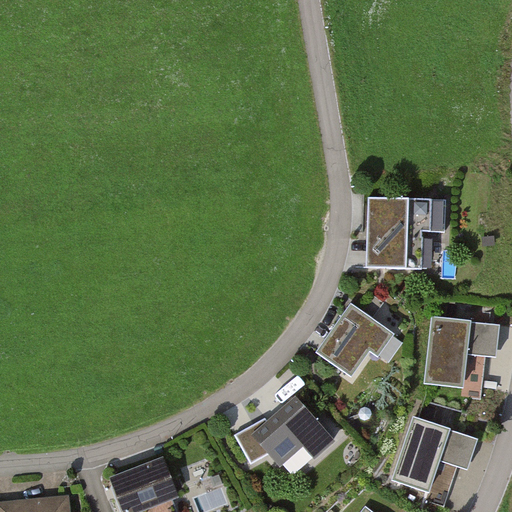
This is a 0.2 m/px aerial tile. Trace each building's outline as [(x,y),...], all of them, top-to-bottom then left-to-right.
[(436,190),(372,190),(372,258),(425,258),(425,224),(436,224),(436,190)] [(396,328),(354,300),(321,350),(355,373),(373,345),(381,350),(396,328)] [(502,319),(435,312),(428,379),(466,382),(469,348),(499,351),(502,319)] [(268,418),(239,433),(253,458),(271,448),(282,461),(305,441),(316,454),(338,436),(299,393),(268,418)] [(481,433),(415,410),(394,470),(431,483),(441,455),(469,465),(481,433)] [(172,457),(114,478),(126,511),(175,511),(173,505),(188,500),(172,457)] [(75,511),(74,498),(0,504),(0,511),(75,511)]
